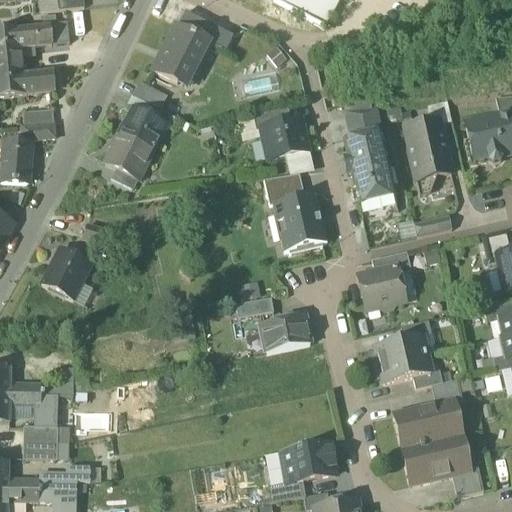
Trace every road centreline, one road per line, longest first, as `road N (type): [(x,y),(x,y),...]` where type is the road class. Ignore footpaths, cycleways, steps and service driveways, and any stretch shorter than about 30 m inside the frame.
road 1 (residential): [(0,284),(138,0)]
road 2 (residential): [(395,511),(369,482),(320,289),(348,263),(340,226)]
